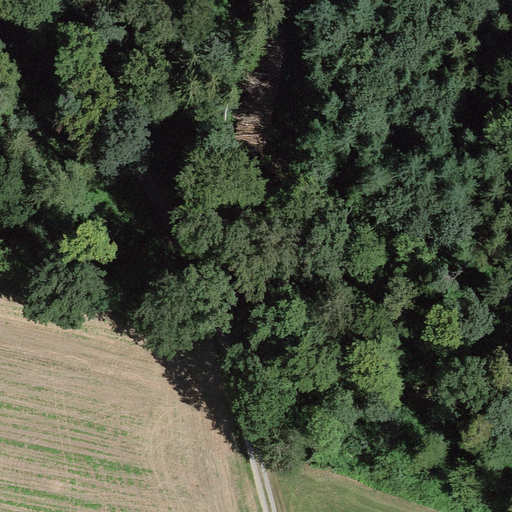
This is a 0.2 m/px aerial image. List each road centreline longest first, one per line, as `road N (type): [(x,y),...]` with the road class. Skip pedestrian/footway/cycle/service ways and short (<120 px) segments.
road 1 (track): [(225,335),(183,238),(53,0)]
road 2 (track): [(225,335),(287,178),(298,0)]
road 3 (track): [(511,403),(225,335)]
road 4 (track): [(270,511),(251,412),(225,335)]
